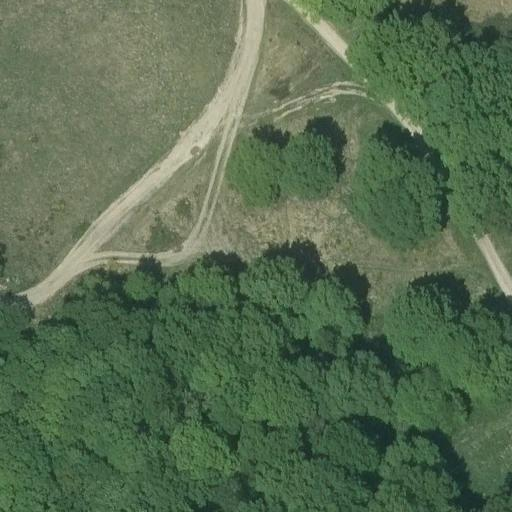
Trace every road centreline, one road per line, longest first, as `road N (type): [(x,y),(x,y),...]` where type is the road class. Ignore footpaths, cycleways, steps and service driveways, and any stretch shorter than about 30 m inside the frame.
road 1 (track): [(255,0),(245,69),(194,243),(156,264),(107,260),(77,271),(0,327)]
road 2 (track): [(295,0),(428,123),(465,185),(511,301)]
